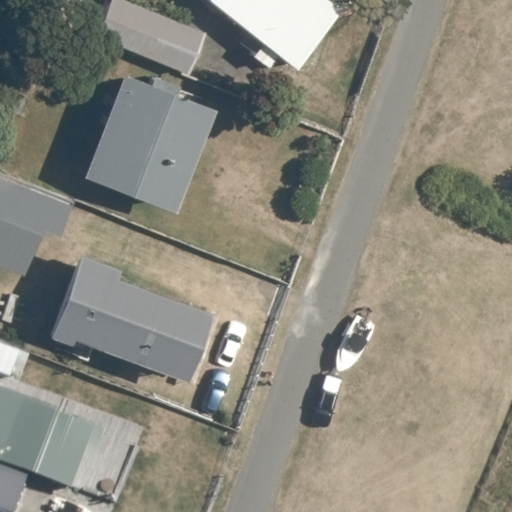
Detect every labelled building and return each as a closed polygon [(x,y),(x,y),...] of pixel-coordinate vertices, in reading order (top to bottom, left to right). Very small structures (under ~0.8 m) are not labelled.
[(196,26),(133,0),(84,0),(74,24),(179,68),(196,26)] [(205,0),(248,34),(238,47),(255,61),(265,48),(283,62),(331,3),(327,0),(205,0)] [(200,93),(107,59),(68,166),(161,200),(200,93)] [(59,193),(0,174),(0,261),(14,266),(28,222),(48,228),(59,193)] [(196,298),(58,250),(33,323),(171,370),(196,298)] [(18,342),(0,335),(0,373),(5,375),(18,342)] [(140,431),(0,382),(0,460),(116,500),(140,431)]
